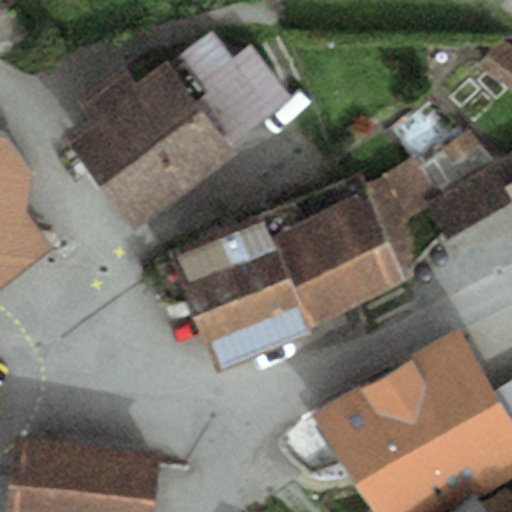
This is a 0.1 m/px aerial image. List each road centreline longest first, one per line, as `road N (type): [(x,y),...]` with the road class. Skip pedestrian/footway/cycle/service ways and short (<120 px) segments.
road 1 (residential): [(253,414),(511,286)]
road 2 (residential): [(253,414),(107,396),(0,423)]
